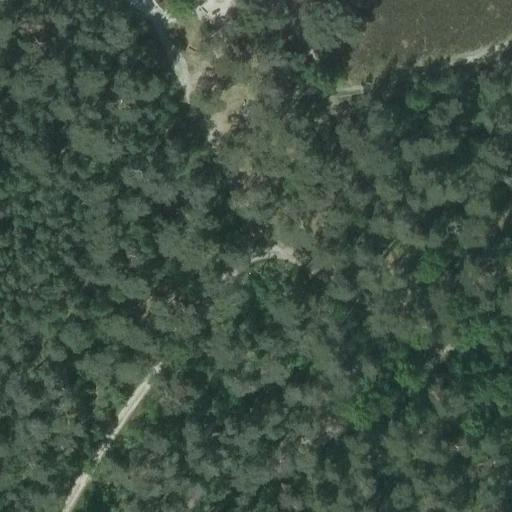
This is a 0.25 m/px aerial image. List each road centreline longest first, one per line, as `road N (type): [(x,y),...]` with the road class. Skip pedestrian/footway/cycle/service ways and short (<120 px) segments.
road 1 (track): [(198,111),(274,250),(392,325),(472,337)]
road 2 (track): [(274,250),(241,260),(217,284),(60,511)]
